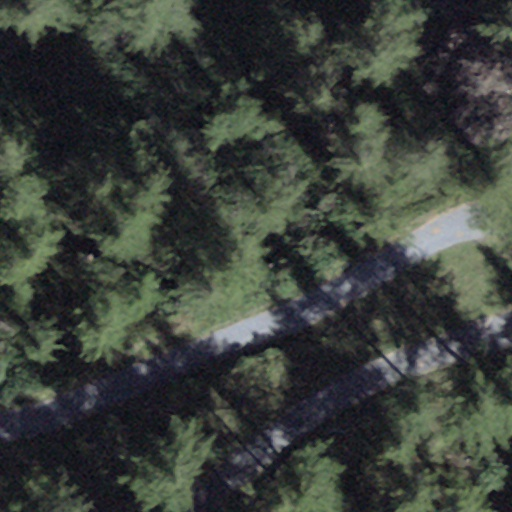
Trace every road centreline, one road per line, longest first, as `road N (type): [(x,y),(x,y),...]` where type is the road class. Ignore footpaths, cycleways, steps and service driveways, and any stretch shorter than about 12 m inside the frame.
road 1 (unclassified): [(511,217),(476,215),(284,317),(98,397),(0,425)]
road 2 (unclassified): [(186,511),(353,389),(511,331)]
